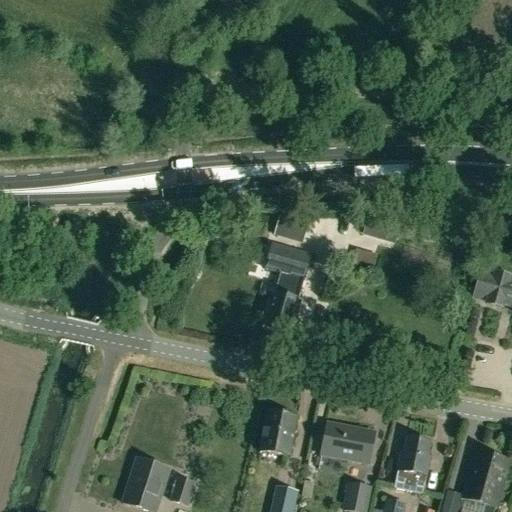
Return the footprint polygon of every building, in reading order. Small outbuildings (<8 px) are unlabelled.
[(276,238),(290,242),(298,215),(286,212),(283,223),(280,222),(276,238)] [(362,229),(393,235),(396,220),(364,214),(362,229)] [(79,225),(66,221),(59,245),(72,249),(79,225)] [(277,329),(288,332),(292,318),(295,319),(300,302),(297,301),(300,291),(299,291),(310,257),(272,246),(264,270),(281,275),(278,285),(277,284),(274,294),(273,294),(264,325),(267,326),(269,329),(274,331),(277,329)] [(501,308),(502,305),(511,307),(511,281),(509,281),(509,277),(494,273),(493,277),(479,273),(473,297),(486,301),(485,304),(501,308)] [(481,339),(483,364),(498,363),(496,338),(481,339)] [(279,415),(277,412),(271,411),(269,414),(265,413),(258,452),(288,457),(295,418),(292,418),(290,415),(285,414),(282,416),(279,415)] [(320,455),(367,464),(373,433),(326,424),(320,455)] [(403,453),(400,453),(396,471),(397,471),(393,489),(421,495),(425,477),(426,477),(430,458),(427,458),(429,444),(406,439),(403,453)] [(462,499),(495,508),(508,462),(475,453),(462,499)] [(154,511),(168,470),(136,459),(131,476),(133,476),(129,488),(127,487),(122,504),(146,511),(154,511)] [(178,479),(170,502),(185,507),(192,484),(178,479)] [(365,511),(370,489),(348,485),(343,511),(349,511),(365,511)] [(273,487),(268,511),(290,511),(295,491),(273,487)] [(402,511),(404,505),(386,501),(383,511),(402,511)]
